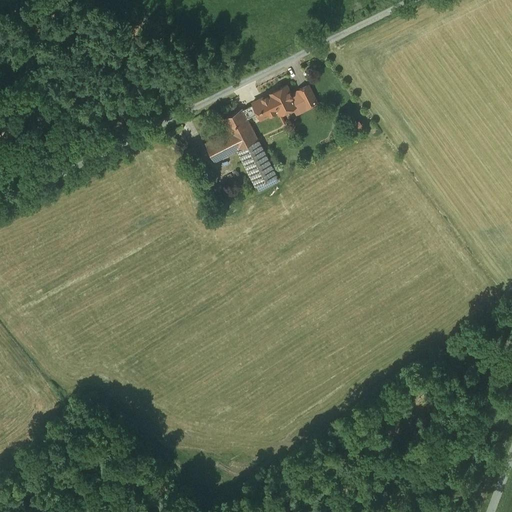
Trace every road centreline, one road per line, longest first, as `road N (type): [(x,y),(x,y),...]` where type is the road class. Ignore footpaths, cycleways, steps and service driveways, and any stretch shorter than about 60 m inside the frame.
road 1 (unclassified): [(0,206),(412,0)]
road 2 (track): [(130,141),(0,63)]
